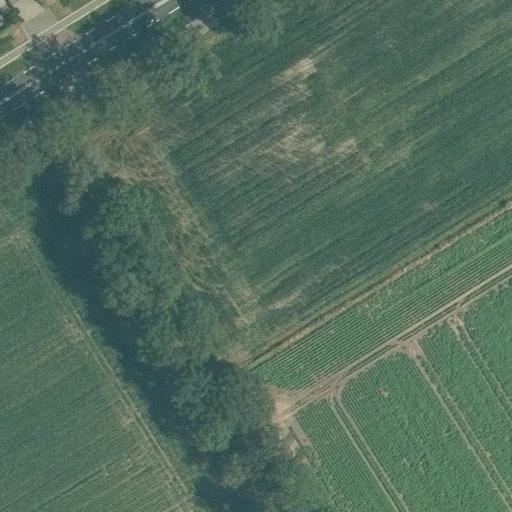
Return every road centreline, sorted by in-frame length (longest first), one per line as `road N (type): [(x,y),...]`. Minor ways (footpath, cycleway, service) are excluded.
road 1 (unclassified): [(0,151),(243,0)]
road 2 (primary): [(0,110),(178,0)]
